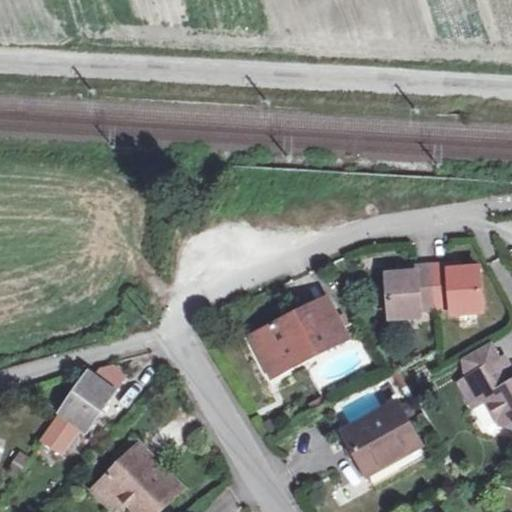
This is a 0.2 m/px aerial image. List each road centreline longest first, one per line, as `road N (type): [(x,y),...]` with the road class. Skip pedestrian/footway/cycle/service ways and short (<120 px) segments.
road 1 (residential): [(281,511),(174,330),(177,314),(202,284),(241,267),(489,201)]
road 2 (unclassified): [(0,61),(511,90)]
